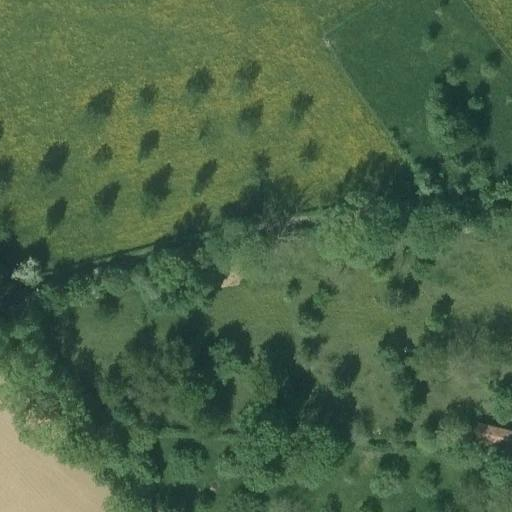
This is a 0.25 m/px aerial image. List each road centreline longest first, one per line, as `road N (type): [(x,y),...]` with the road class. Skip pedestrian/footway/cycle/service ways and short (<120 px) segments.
road 1 (track): [(511,193),(234,234),(0,294)]
road 2 (unclassified): [(158,511),(0,337)]
